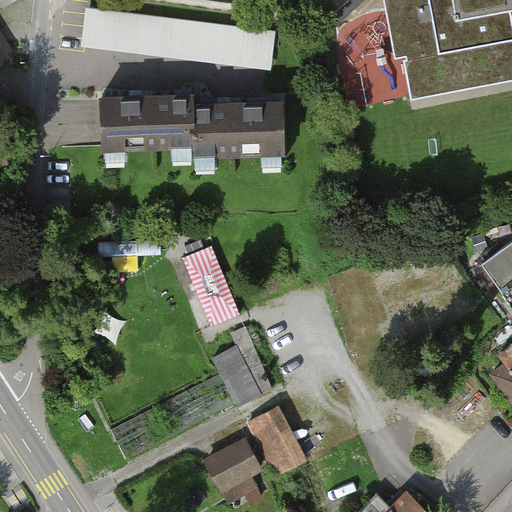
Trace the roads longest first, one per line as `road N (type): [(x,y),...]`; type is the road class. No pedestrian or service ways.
road 1 (residential): [(4,410),(25,393),(35,351),(32,147),(45,0)]
road 2 (tertiary): [(71,511),(4,410)]
